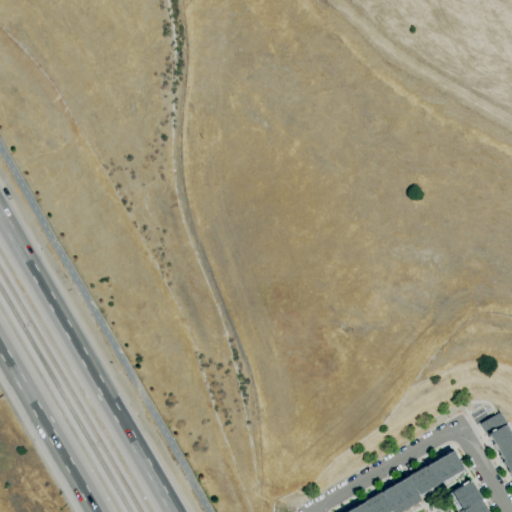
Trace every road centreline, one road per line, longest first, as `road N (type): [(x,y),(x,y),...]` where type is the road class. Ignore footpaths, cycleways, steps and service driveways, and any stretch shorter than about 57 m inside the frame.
road 1 (motorway): [(172,511),(0,213)]
road 2 (motorway): [(0,347),(95,511)]
road 3 (residential): [(459,434),(319,511)]
